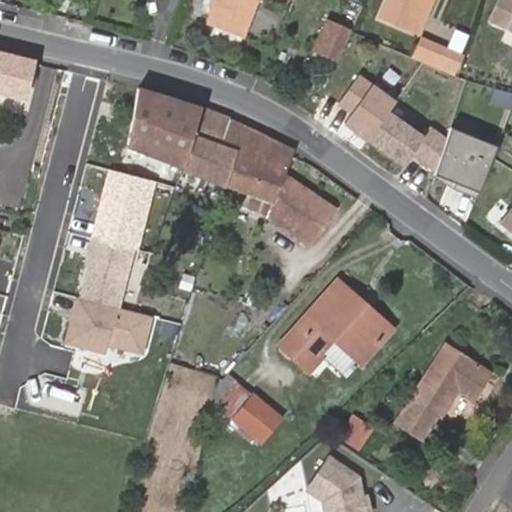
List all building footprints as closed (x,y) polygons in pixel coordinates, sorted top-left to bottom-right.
[(216,0),(208,22),(245,35),(257,0),(216,0)] [(411,33),(425,0),(385,0),(377,17),(411,33)] [(432,0),(425,0),(411,33),(417,35),(432,0)] [(511,30),(511,0),(498,0),(488,19),(511,30)] [(336,63),(349,36),(326,26),(314,53),(336,63)] [(464,54),(422,36),(413,57),(456,75),(464,54)] [(0,92),(21,98),(29,63),(0,56),(0,92)] [(427,93),(350,60),(328,112),(404,145),(427,93)] [(177,100),(141,89),(132,148),(181,166),(201,106),(177,100)] [(201,106),(181,166),(222,183),(244,127),(201,106)] [(290,149),(244,127),(222,183),(267,201),(264,211),(309,245),(333,211),(282,170),(290,149)] [(125,306),(160,183),(113,170),(62,346),(108,359),(112,347),(146,357),(158,316),(125,306)] [(511,210),(501,223),(511,232),(511,210)] [(391,329),(336,279),(277,344),(294,358),(322,329),(338,344),(358,361),(360,363),(391,329)] [(338,344),(322,329),(294,358),(311,373),(325,358),(338,344)] [(358,361),(338,344),(325,358),(345,375),(358,361)] [(443,422),(457,399),(473,408),(494,374),(450,345),(395,426),(422,443),(438,418),(443,422)] [(247,385),(224,411),(251,436),(275,410),(247,385)] [(336,438),(359,452),(375,427),(351,413),(336,438)] [(366,511),(360,479),(332,460),(311,492),(326,501),(327,511),(366,511)]
